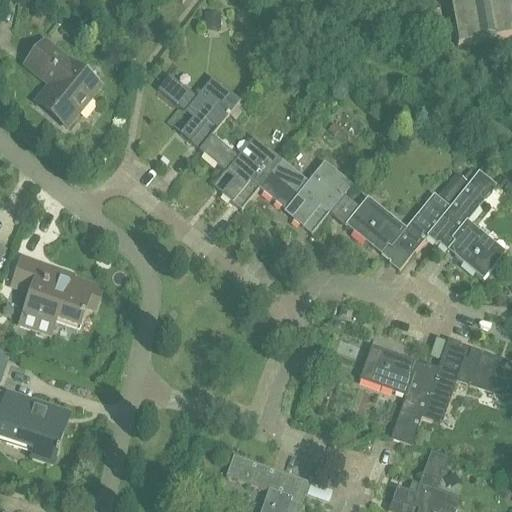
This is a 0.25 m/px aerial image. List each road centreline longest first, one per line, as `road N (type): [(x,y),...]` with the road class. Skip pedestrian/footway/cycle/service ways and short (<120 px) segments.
road 1 (residential): [(281,309),(123,180),(81,205)]
road 2 (residential): [(132,386),(152,278),(146,262),(81,205)]
road 3 (residential): [(372,295),(441,334),(453,312),(420,287),(389,288)]
road 4 (residential): [(348,511),(352,468),(257,428)]
road 5 (residential): [(257,428),(132,386)]
road 6 (residential): [(103,511),(132,386)]
road 7 (residential): [(257,428),(292,331),(281,309)]
